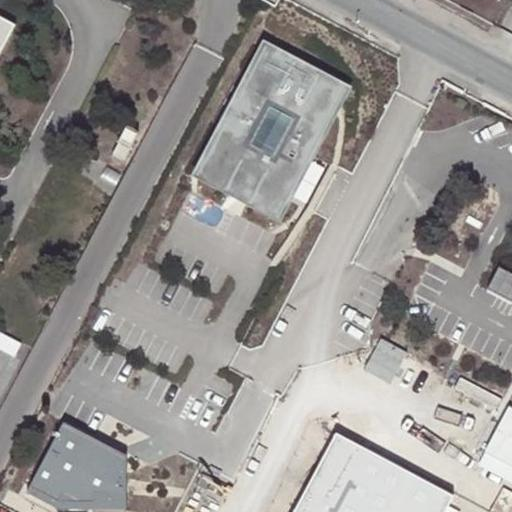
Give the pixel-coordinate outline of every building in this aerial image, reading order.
[(349,95),(259,49),(188,188),(278,234),(349,95)] [(125,134),(109,162),(120,168),(136,140),(125,134)] [(511,274),(496,267),(483,293),(511,308),(511,274)] [(0,351),(14,359),(20,347),(0,336),(0,351)] [(387,340),(372,368),(396,380),(411,352),(387,340)] [(87,450),(59,435),(25,498),(52,511),(119,511),(121,468),(109,461),(102,464),(84,455),(87,450)] [(447,511),(451,506),(333,445),(297,511),(447,511)] [(109,461),(87,450),(84,455),(102,464),(109,461)]
